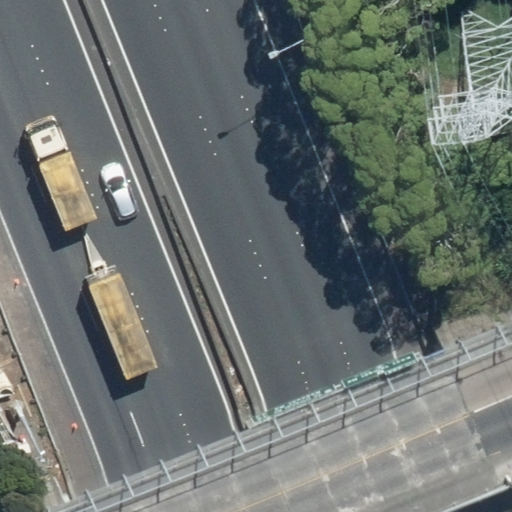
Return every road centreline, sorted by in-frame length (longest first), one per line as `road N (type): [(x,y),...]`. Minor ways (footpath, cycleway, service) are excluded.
road 1 (motorway): [(220,511),(13,0)]
road 2 (motorway): [(157,0),(363,511)]
road 3 (secondary): [(511,384),(201,511)]
